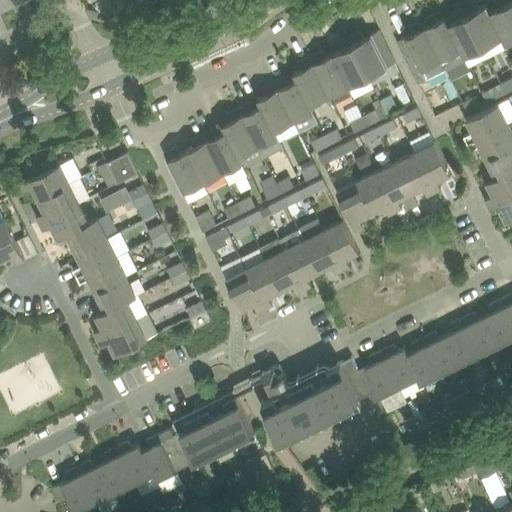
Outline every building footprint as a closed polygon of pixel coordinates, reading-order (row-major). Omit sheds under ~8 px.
[(474,0),(464,5),(483,44),(502,34),(490,9),(487,2),(479,6),(476,0),(474,0)] [(490,9),(502,34),(506,41),(511,37),(511,5),(509,0),(493,0),(496,5),(490,9)] [(137,4),(126,10),(132,22),(143,17),(137,4)] [(483,44),(464,5),(451,12),(455,19),(448,22),(464,53),(483,44)] [(227,15),(233,27),(254,18),(248,6),(227,15)] [(464,53),(448,22),(444,15),(437,19),(434,12),(422,18),(441,56),(447,67),(466,57),(464,53)] [(441,56),(422,18),(409,25),(413,31),(398,38),(419,81),(447,67),(441,56)] [(349,34),(368,73),(396,60),(379,27),(364,35),(361,28),(349,34)] [(368,73),(349,34),(336,41),(340,47),(333,51),(349,83),(368,73)] [(349,83),(333,51),(326,54),(322,48),(310,54),(330,93),(334,102),(353,92),(349,83)] [(297,76),(310,102),(330,93),(310,54),(298,60),(301,66),(294,70),(297,76)] [(297,76),(290,80),(287,73),(275,79),(294,118),(313,109),(310,102),(297,76)] [(511,75),(502,80),(506,89),(511,86),(511,75)] [(294,118),(275,79),(262,86),(266,92),(258,96),(261,102),(262,102),(275,128),(294,118)] [(488,87),(493,96),(506,89),(502,80),(488,87)] [(462,99),(454,82),(445,86),(453,103),(462,99)] [(481,102),(476,93),(463,100),(468,109),(481,102)] [(239,105),(259,144),(278,134),(275,128),(262,102),(261,102),(255,105),(252,99),(239,105)] [(468,140),(509,120),(499,100),(485,107),(467,116),(473,129),(464,133),(468,140)] [(422,112),(418,104),(403,112),(407,120),(422,112)] [(226,128),(239,154),(259,144),(239,105),(227,111),(230,118),(223,121),(226,128)] [(378,106),(364,113),(369,122),(382,115),(378,106)] [(369,122),(364,113),(351,119),(356,128),(369,122)] [(394,116),(379,124),(383,132),(398,124),(394,116)] [(486,155),(511,142),(511,126),(509,120),(468,140),(471,147),(480,142),(486,155)] [(383,132),(379,124),(364,131),(368,139),(383,132)] [(226,128),(219,131),(216,125),(204,131),(223,170),(243,160),(239,154),(226,128)] [(339,126),(325,132),(330,141),(343,135),(339,126)] [(188,147),(204,179),(223,170),(204,131),(191,137),(195,144),(188,147)] [(330,141),(325,132),(312,139),(317,148),(330,141)] [(355,136),(340,143),(344,151),(359,144),(355,136)] [(451,170),(435,139),(415,148),(435,188),(442,184),(438,177),(451,170)] [(487,179),(511,166),(511,142),(486,155),(493,167),(484,172),(487,179)] [(324,161),(344,151),(340,143),(320,153),(324,161)] [(184,189),(204,179),(188,147),(181,150),(178,144),(165,150),(184,189)] [(435,188),(415,148),(396,158),(411,190),(424,183),(428,191),(435,188)] [(128,149),(108,160),(118,181),(138,170),(128,149)] [(39,196),(70,180),(57,154),(39,163),(43,169),(21,180),(25,188),(32,184),(39,196)] [(411,190),(396,158),(376,168),(396,207),(403,204),(399,196),(411,190)] [(118,181),(108,160),(99,164),(109,185),(118,181)] [(307,177),(320,170),(316,161),(302,168),(307,177)] [(511,190),(511,166),(487,179),(493,191),(485,195),(489,202),(511,190)] [(396,207),(376,168),(357,177),(373,209),(385,203),(389,211),(396,207)] [(295,183),(290,174),(277,180),(281,190),(295,183)] [(312,191),(327,184),(323,175),(308,183),(312,191)] [(373,209),(357,177),(337,187),(357,227),(364,223),(360,215),(373,209)] [(40,219),(80,200),(70,180),(39,196),(45,209),(37,212),(40,219)] [(281,190),(277,180),(264,187),(268,196),(281,190)] [(149,190),(144,182),(130,189),(134,197),(149,190)] [(303,196),(299,188),(284,195),(288,203),(303,196)] [(153,198),(149,190),(134,197),(138,205),(153,198)] [(511,190),(489,202),(492,209),(500,205),(507,218),(511,215),(511,190)] [(251,193),(238,200),(243,209),(256,202),(251,193)] [(273,211),(288,203),(284,195),(269,202),(273,211)] [(89,219),(80,200),(40,219),(44,226),(52,222),(58,235),(89,219)] [(243,209),(238,200),(225,206),(230,215),(243,209)] [(264,215),(260,207),(245,214),(249,222),(264,215)] [(218,221),(214,212),(199,219),(204,228),(218,221)] [(249,222),(245,214),(231,222),(235,230),(249,222)] [(108,234),(98,215),(89,219),(58,235),(61,242),(69,238),(76,250),(108,234)] [(25,255),(5,216),(0,218),(0,255),(1,258),(13,251),(17,259),(25,255)] [(319,216),(300,225),(301,227),(320,267),(333,261),(337,269),(344,265),(324,226),(319,216)] [(359,248),(344,216),(324,226),(344,265),(351,262),(347,254),(359,248)] [(153,236),(168,228),(164,221),(164,220),(149,228),(153,236)] [(228,241),(221,226),(206,234),(213,248),(228,241)] [(285,246),(305,285),(312,281),(308,273),(320,267),(301,227),(281,237),(285,246)] [(172,236),(168,228),(153,236),(157,244),(172,236)] [(77,274),(118,253),(108,234),(76,250),(82,263),(74,267),(77,274)] [(285,246),(266,255),(282,287),(294,280),(298,288),(305,285),(285,246)] [(95,289),(127,273),(118,253),(77,274),(81,280),(89,276),(95,289)] [(282,287),(266,255),(246,265),(266,304),(273,301),(269,293),(282,287)] [(187,267),(183,259),(168,266),(172,274),(187,267)] [(266,304),(246,265),(227,275),(242,306),(255,300),(259,308),(266,304)] [(191,275),(187,267),(172,274),(176,282),(191,275)] [(137,292),(127,273),(95,289),(101,301),(93,305),(96,312),(128,297),(137,292)] [(511,290),(502,296),(511,316),(511,290)] [(511,336),(511,316),(502,296),(489,302),(493,308),(486,312),(500,342),(511,336)] [(98,335),(137,316),(128,297),(96,312),(102,324),(95,328),(98,335)] [(202,298),(187,305),(192,314),(206,306),(202,298)] [(213,317),(212,314),(208,306),(206,306),(192,314),(190,314),(196,326),(213,317)] [(500,342),(486,312),(479,315),(475,309),(463,315),(481,351),(500,342)] [(481,351),(463,315),(451,321),(454,327),(447,331),(462,361),(481,351)] [(116,351),(147,336),(137,316),(98,335),(102,342),(109,338),(116,351)] [(462,361),(447,331),(440,334),(437,328),(424,334),(442,371),(462,361)] [(442,371),(424,334),(412,340),(415,347),(409,350),(421,373),(419,374),(423,380),(442,371)] [(401,383),(419,374),(421,373),(409,350),(406,343),(398,347),(395,341),(383,347),(401,383)] [(401,383),(383,347),(370,353),(373,360),(366,363),(377,387),(380,393),(401,383)] [(300,426),(358,396),(377,387),(366,363),(359,367),(353,354),(293,384),(286,387),(277,369),(265,375),(267,378),(274,393),(263,398),(267,407),(281,435),(282,434),(300,426)] [(503,373),(494,377),(500,391),(509,387),(503,373)] [(500,391),(494,377),(485,381),(491,395),(500,391)] [(455,395),(461,409),(470,405),(464,391),(455,395)] [(150,444),(143,447),(155,470),(154,471),(157,477),(197,458),(215,448),(221,459),(240,450),(234,439),(254,429),(255,429),(237,392),(224,399),(227,405),(213,412),(210,406),(185,418),(189,424),(179,429),(174,432),(171,425),(147,437),(150,444)] [(461,409),(455,395),(446,400),(452,413),(461,409)] [(425,409),(416,414),(422,427),(431,423),(425,409)] [(422,427),(416,414),(407,418),(413,431),(422,427)] [(135,480),(154,471),(155,470),(143,447),(140,441),(133,444),(129,438),(117,444),(135,480)] [(511,453),(511,443),(501,449),(505,457),(511,453)] [(117,444),(105,450),(108,457),(101,460),(116,490),(135,480),(117,444)] [(493,452),(473,462),(477,470),(479,476),(500,466),(493,452)] [(263,463),(258,454),(245,461),(250,470),(263,463)] [(96,500),(116,490),(101,460),(94,464),(91,457),(78,463),(96,500)] [(476,470),(473,462),(460,468),(464,476),(476,470)] [(77,510),(96,500),(78,463),(66,470),(69,476),(54,483),(61,498),(69,494),(77,510)] [(447,483),(443,476),(431,481),(434,489),(447,483)] [(212,489),(208,480),(195,486),(199,495),(212,489)] [(511,511),(511,501),(496,509),(497,511),(511,511)] [(182,511),(180,502),(171,504),(173,511),(182,511)]
